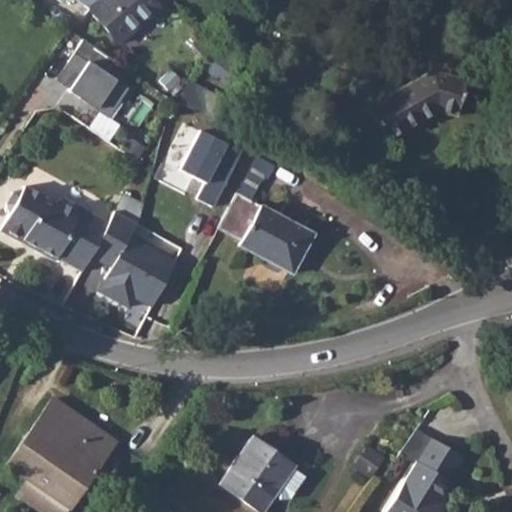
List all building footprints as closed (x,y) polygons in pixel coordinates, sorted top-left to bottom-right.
[(73,0),(86,8),(115,44),(158,10),(149,0),(73,0)] [(112,62),(81,40),(53,79),(106,116),(124,91),(102,76),(112,62)] [(168,72),(157,82),(167,93),(178,83),(168,72)] [(390,95),(364,110),(382,142),(436,111),(454,115),(463,81),(430,72),(390,95)] [(171,102),(166,131),(215,155),(227,131),(225,129),(176,104),(171,102)] [(253,163),(240,192),(254,198),(267,169),(253,163)] [(34,251),(39,254),(72,206),(57,198),(50,202),(21,186),(12,189),(5,201),(9,212),(0,228),(0,231),(21,244),(23,241),(36,248),(34,251)] [(309,235),(257,206),(234,194),(216,228),(238,241),(236,246),(288,274),(309,235)] [(72,206),(39,254),(53,261),(55,258),(61,261),(79,272),(89,255),(106,224),(72,206)] [(135,225),(113,212),(89,255),(109,266),(97,290),(107,295),(114,294),(115,300),(128,307),(132,298),(151,307),(176,262),(128,238),(135,225)] [(50,399),(4,466),(24,480),(13,496),(35,511),(64,511),(112,443),(50,399)] [(217,485),(255,511),(259,511),(278,485),(290,494),(301,477),(289,469),(290,467),(267,451),(250,439),(217,485)] [(437,504),(431,501),(443,481),(457,457),(428,440),(385,511),(441,511),(444,508),(437,504)]
